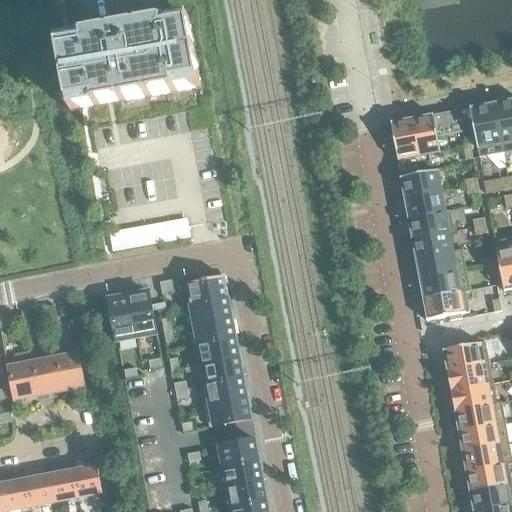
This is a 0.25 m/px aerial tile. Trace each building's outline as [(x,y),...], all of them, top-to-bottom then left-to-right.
[(67,111),(85,107),(198,85),(184,15),(79,36),(53,41),(62,82),(67,111)] [(511,101),(495,105),(504,154),(511,152),(511,101)] [(495,105),(472,110),(476,132),(475,132),(480,159),(504,154),(495,105)] [(433,117),(424,118),(431,156),(440,155),(441,155),(438,139),(475,132),(476,132),(472,110),(472,109),(471,109),(434,116),(433,116),(433,117)] [(393,123),(392,124),(402,179),(401,179),(401,181),(402,180),(434,174),(434,173),(431,156),(424,118),(393,124),(393,123)] [(473,156),(472,148),(460,150),(461,158),(473,156)] [(434,174),(402,180),(406,201),(443,194),(439,174),(440,173),(440,172),(434,173),(434,174)] [(501,180),(504,192),(511,190),(509,178),(501,180)] [(479,187),(477,179),(466,181),(467,189),(479,187)] [(468,196),(480,194),(479,187),(467,189),(468,196)] [(443,194),(406,201),(409,219),(446,213),(443,194)] [(446,213),(409,219),(410,226),(413,241),(450,235),(455,234),(451,212),(446,213)] [(486,227),(485,219),(473,221),(474,229),(486,227)] [(114,235),(112,235),(113,237),(114,244),(115,250),(115,252),(117,251),(129,249),(131,249),(151,245),(153,245),(173,241),(174,241),(187,239),(189,238),(189,236),(186,223),(186,221),(184,222),(171,224),(170,224),(150,228),(148,228),(128,232),(126,232),(114,235)] [(476,237),(488,234),(486,227),(474,229),(476,237)] [(450,235),(413,241),(417,260),(454,253),(450,235)] [(511,239),(495,243),(505,293),(506,293),(506,292),(511,290),(511,239)] [(454,253),(417,260),(421,281),(467,273),(463,251),(454,253)] [(494,267),(492,259),(481,261),(482,269),(494,267)] [(483,277),(495,274),(494,267),(482,269),(483,277)] [(467,273),(421,281),(424,302),(466,294),(471,293),(467,273)] [(229,298),(227,288),(225,278),(187,286),(191,305),(229,298)] [(161,284),(163,296),(175,294),(173,281),(161,284)] [(157,335),(152,307),(149,293),(129,297),(137,339),(157,335)] [(466,294),(424,302),(428,321),(427,321),(427,322),(449,318),(450,322),(463,320),(463,315),(470,314),(466,294)] [(109,301),(118,343),(137,339),(129,297),(109,301)] [(191,305),(195,326),(233,319),(229,298),(191,305)] [(492,302),(495,314),(503,313),(500,301),(492,302)] [(57,317),(55,305),(45,307),(47,320),(57,317)] [(34,323),(32,310),(22,312),(24,324),(34,323)] [(24,324),(22,312),(14,313),(17,326),(24,324)] [(0,328),(10,327),(8,315),(0,316),(0,328)] [(165,333),(173,331),(170,319),(162,321),(165,333)] [(237,341),(235,328),(233,319),(195,326),(199,346),(194,347),(195,349),(237,341)] [(173,331),(165,333),(167,344),(175,343),(173,331)] [(465,348),(443,352),(444,353),(445,353),(448,372),(490,364),(486,344),(479,345),(478,340),(464,343),(465,348)] [(195,349),(199,370),(241,362),(237,341),(195,349)] [(38,397),(32,363),(30,351),(13,354),(14,361),(6,362),(14,402),(38,397)] [(86,387),(80,353),(55,358),(62,392),(86,387)] [(62,392),(55,358),(32,363),(38,397),(62,392)] [(178,359),(170,361),(172,373),(180,371),(178,359)] [(161,360),(149,362),(151,370),(163,368),(161,360)] [(246,383),(241,362),(199,370),(203,391),(246,383)] [(490,364),(448,372),(452,392),(494,384),(490,364)] [(127,380),(138,377),(137,369),(125,372),(127,380)] [(175,385),(176,393),(188,391),(186,383),(175,385)] [(250,404),(246,383),(203,391),(207,413),(250,404)] [(494,384),(452,392),(456,412),(493,405),(498,404),(494,384)] [(189,398),(188,391),(176,393),(178,401),(189,398)] [(493,405),(456,412),(460,433),(507,424),(503,403),(493,405)] [(253,420),(250,408),(250,404),(207,413),(210,429),(253,420)] [(12,416),(11,413),(0,414),(0,420),(1,425),(13,423),(12,416)] [(184,433),(196,431),(194,423),(183,425),(184,433)] [(507,424),(460,433),(462,446),(463,453),(510,444),(507,424)] [(261,462),(259,454),(257,441),(219,449),(222,469),(261,462)] [(511,452),(510,444),(463,453),(467,474),(510,467),(511,466),(511,452)] [(201,461),(200,453),(188,455),(190,463),(201,461)] [(265,484),(263,471),(261,462),(222,469),(218,470),(222,492),(227,491),(265,484)] [(104,495),(98,467),(74,472),(79,500),(104,495)] [(511,479),(510,467),(467,474),(471,494),(511,486),(511,479)] [(79,500),(74,472),(50,477),(55,504),(55,505),(79,500)] [(50,477),(50,476),(26,481),(32,509),(55,504),(50,477)] [(15,511),(32,509),(26,481),(2,486),(7,511),(15,511)] [(269,505),(267,494),(265,484),(227,491),(231,511),(269,505)] [(208,493),(206,486),(194,488),(196,496),(208,493)] [(511,486),(471,494),(474,511),(485,511),(511,507),(511,486)] [(208,511),(207,502),(199,504),(200,511),(208,511)]
